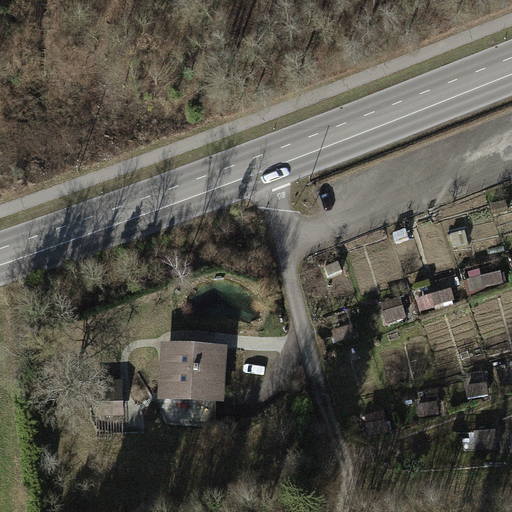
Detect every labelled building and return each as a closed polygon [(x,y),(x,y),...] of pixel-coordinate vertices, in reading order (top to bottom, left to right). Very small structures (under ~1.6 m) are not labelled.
[(476,289),(507,281),(503,266),(473,274),(476,289)] [(454,285),(419,292),(423,309),(458,302),(454,285)] [(404,298),(385,303),(389,319),(409,314),(404,298)] [(163,398),(230,403),(235,342),(167,337),(163,398)] [(470,381),(471,397),(492,394),(491,379),(470,381)] [(368,432),(392,429),(389,408),(365,411),(368,432)] [(475,447),(499,448),(499,428),(475,427),(475,447)]
